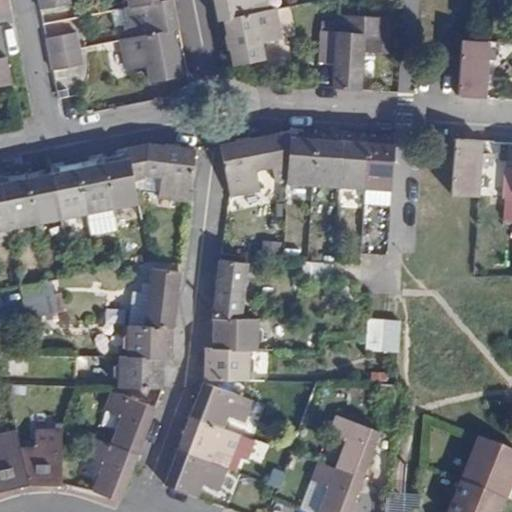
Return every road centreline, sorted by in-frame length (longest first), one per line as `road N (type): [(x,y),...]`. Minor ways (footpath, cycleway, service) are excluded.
road 1 (residential): [(405,108),(397,254),(379,282)]
road 2 (residential): [(249,109),(405,108)]
road 3 (residential): [(50,145),(20,0)]
road 4 (residential): [(50,145),(182,121)]
